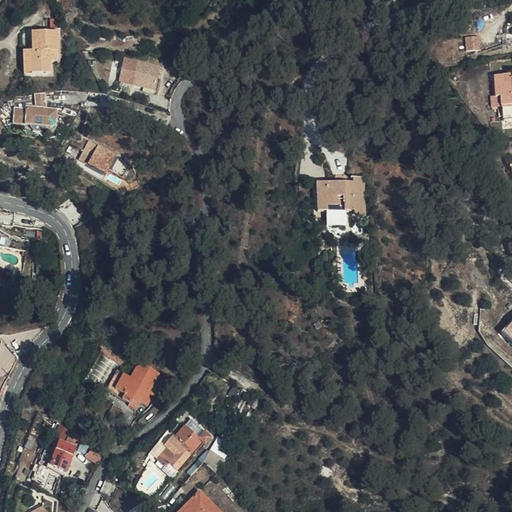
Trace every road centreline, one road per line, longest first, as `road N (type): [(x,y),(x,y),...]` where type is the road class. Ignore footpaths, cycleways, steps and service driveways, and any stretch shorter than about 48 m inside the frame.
road 1 (residential): [(271,0),(180,94),(185,134),(204,172),(209,361),(160,420),(114,451),(81,511)]
road 2 (tertiary): [(0,201),(62,227),(71,298),(0,422)]
